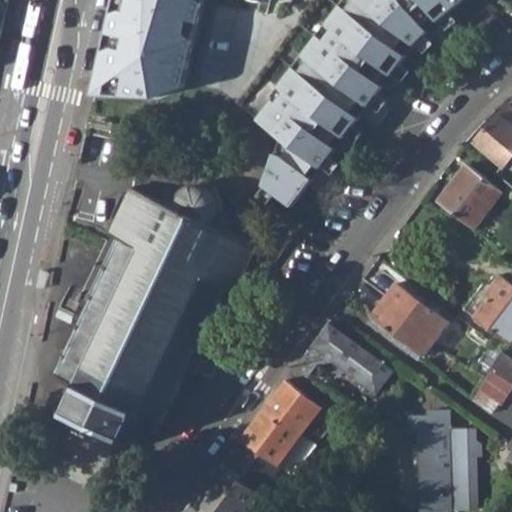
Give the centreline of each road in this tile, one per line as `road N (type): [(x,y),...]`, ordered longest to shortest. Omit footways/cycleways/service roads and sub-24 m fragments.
road 1 (residential): [(152,511),(457,112),(511,61)]
road 2 (primary): [(63,0),(0,280)]
